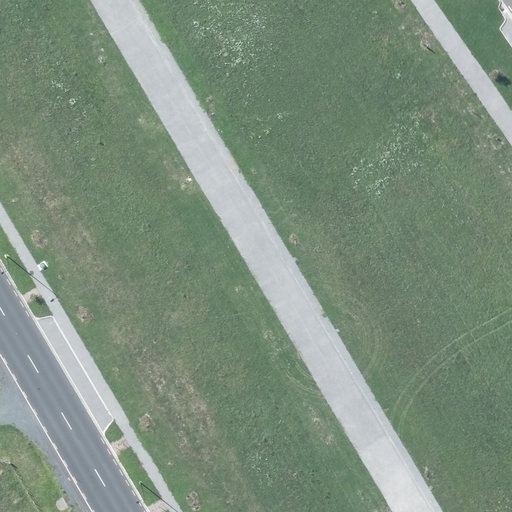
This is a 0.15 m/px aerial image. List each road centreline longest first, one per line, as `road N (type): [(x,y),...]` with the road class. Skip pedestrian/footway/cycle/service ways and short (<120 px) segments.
road 1 (residential): [(413,511),(115,0)]
road 2 (tertiary): [(115,511),(0,315)]
